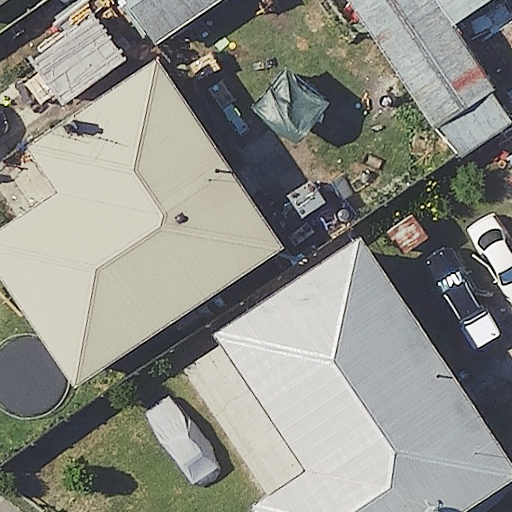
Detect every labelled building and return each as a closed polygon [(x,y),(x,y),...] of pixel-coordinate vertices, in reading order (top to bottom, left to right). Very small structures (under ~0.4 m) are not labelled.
[(77,11),(69,0),(0,0),(0,50),(6,60),(77,11)] [(185,0),(102,0),(118,33),(185,0)] [(431,17),(376,59),(430,129),(485,87),(431,17)] [(253,223),(120,39),(0,125),(0,179),(5,187),(0,190),(0,285),(82,345),(253,223)] [(511,133),(490,148),(511,179),(511,133)] [(407,511),(487,458),(322,215),(181,312),(275,451),(202,501),(209,511),(407,511)]
